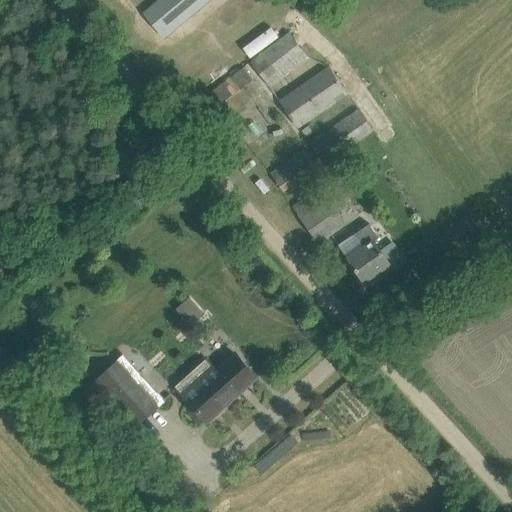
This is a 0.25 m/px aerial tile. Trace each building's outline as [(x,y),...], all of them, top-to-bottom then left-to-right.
[(159,0),(144,12),(165,37),(208,0),(159,0)] [(251,61),(271,87),(309,58),(289,32),(251,61)] [(212,91),(231,116),(262,92),(242,67),(212,91)] [(282,101),(299,126),(348,92),(332,67),(282,101)] [(312,143),(325,163),(374,130),(360,110),(312,143)] [(272,174),(284,190),(315,170),(305,152),(272,174)] [(293,206),(317,240),(343,221),(319,187),(293,206)] [(349,257),(365,281),(390,263),(375,240),(380,237),(370,223),(355,233),(364,246),(349,257)] [(205,313),(190,296),(176,309),(192,326),(205,313)] [(177,387),(208,421),(257,376),(235,353),(216,370),(208,360),(177,387)] [(161,405),(119,358),(96,379),(138,426),(161,405)]
